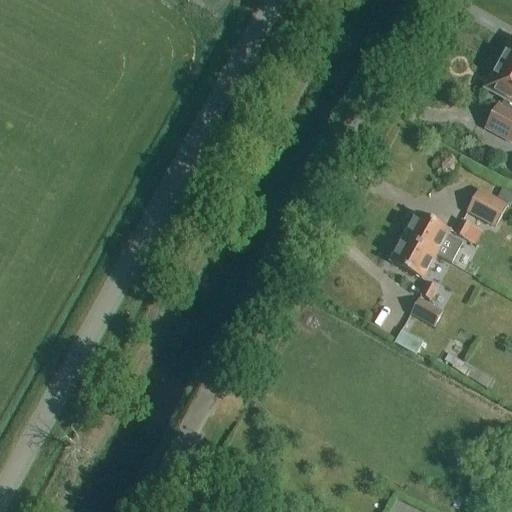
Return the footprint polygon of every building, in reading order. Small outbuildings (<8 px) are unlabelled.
[(511,44),(508,51),(505,53),(502,59),(502,62),(500,65),(511,72),(511,44)] [(511,72),(500,65),(499,68),(496,70),(493,75),(493,78),(487,90),(507,101),(503,108),(499,106),(486,131),(511,145),(511,72)] [(481,190),(468,213),(496,230),(509,206),(481,190)] [(404,240),(437,258),(450,234),(418,216),(404,240)] [(462,223),(455,235),(465,240),(473,227),(463,221),(462,223)] [(423,283),(437,258),(404,240),(390,265),(423,283)] [(432,304),(439,291),(428,285),(420,299),(432,304)] [(411,317),(434,330),(444,313),(420,301),(411,317)] [(423,344),(402,331),(394,345),(415,358),(423,344)] [(451,354),(445,364),(490,391),(496,382),(451,354)]
